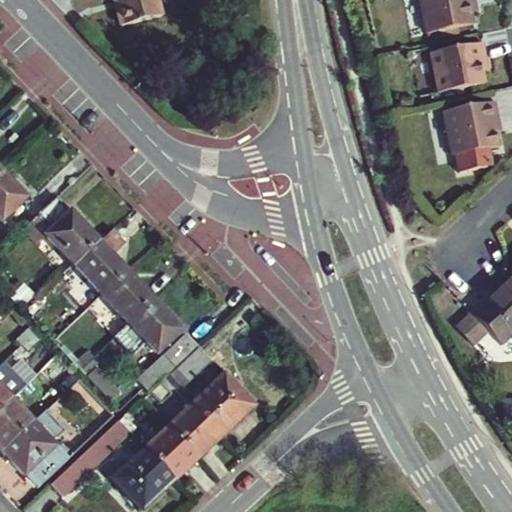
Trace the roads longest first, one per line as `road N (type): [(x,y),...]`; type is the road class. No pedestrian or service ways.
road 1 (secondary): [(434,382),(349,182)]
road 2 (tertiary): [(152,140),(18,0)]
road 3 (secondary): [(349,182),(305,0)]
road 4 (residential): [(345,315),(304,315),(241,247),(241,215)]
road 5 (secondary): [(285,0),(306,160)]
road 6 (tertiary): [(306,160),(194,160),(152,140)]
road 7 (secondary): [(511,508),(434,382)]
road 8 (residential): [(374,380),(300,429),(269,469)]
road 9 (residential): [(269,469),(312,444),(394,420)]
road 10 (tertiary): [(152,140),(198,197),(241,215)]
